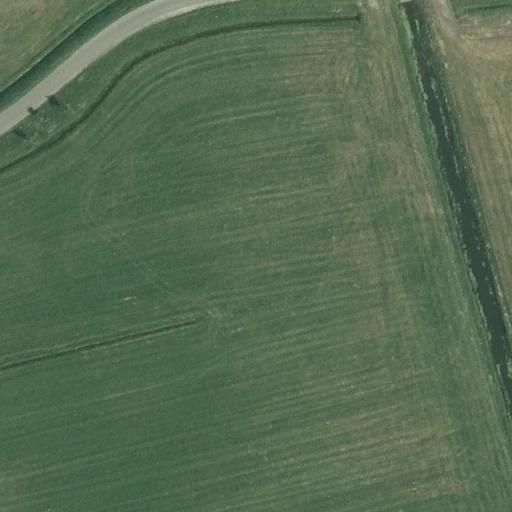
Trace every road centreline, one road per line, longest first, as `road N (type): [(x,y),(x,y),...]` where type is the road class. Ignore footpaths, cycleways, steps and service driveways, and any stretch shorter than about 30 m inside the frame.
road 1 (track): [(511,465),(380,0)]
road 2 (unclassified): [(0,122),(127,21),(187,0)]
